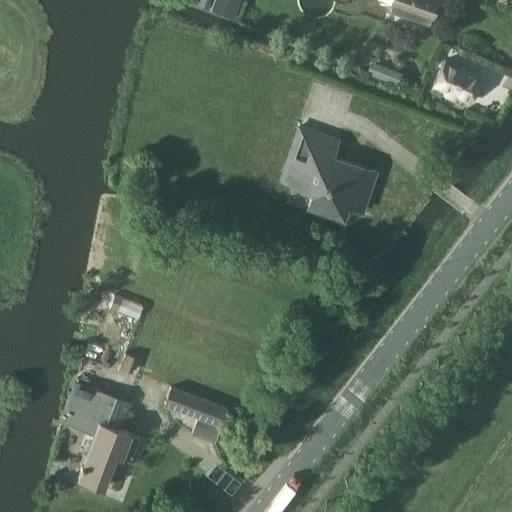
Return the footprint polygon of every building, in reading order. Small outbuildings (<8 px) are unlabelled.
[(213,0),(210,9),(236,18),(242,0),(213,0)] [(376,0),(378,1),(387,5),(386,8),(426,22),(433,0),(376,0)] [(467,101),(479,75),(443,58),(431,83),(443,89),(444,93),(451,96),(455,95),(467,101)] [(368,72),(399,82),(403,69),(373,59),(368,72)] [(359,209),(373,169),(330,154),(335,139),(297,125),(279,179),(311,190),(306,204),(334,214),(338,202),(359,209)] [(115,311),(134,321),(140,309),(121,300),(115,311)] [(59,420),(93,434),(77,477),(97,484),(109,453),(125,459),(129,447),(134,449),(139,436),(119,428),(130,401),(74,380),(59,420)] [(214,441),(226,407),(170,386),(164,403),(197,415),(191,432),(214,441)]
